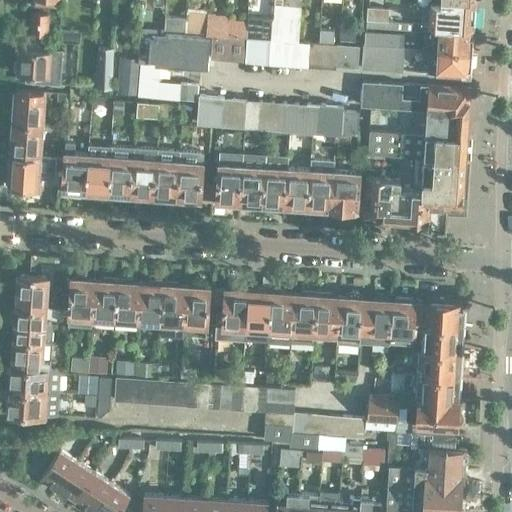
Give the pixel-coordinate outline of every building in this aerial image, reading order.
[(274,5),(273,17),(272,37),(299,39),(301,5),(300,5),(300,0),(292,0),(292,6),(274,5)] [(474,26),(475,0),(423,0),(422,22),(425,22),(435,23),(474,26)] [(207,32),(208,11),(209,9),(188,7),(187,16),(186,29),(186,31),(207,32)] [(388,20),(388,8),(367,7),(367,18),(388,20)] [(34,11),(33,15),(32,31),(46,32),(48,12),(34,11)] [(227,24),(227,16),(227,14),(208,11),(207,32),(213,33),(226,34),(227,24)] [(186,29),(187,16),(164,15),(164,27),(186,29)] [(272,37),(273,17),(247,16),(246,35),(248,35),(272,37)] [(472,48),(474,26),(435,23),(425,22),(422,22),(388,20),(387,26),(418,28),(418,26),(424,26),(423,45),(472,48)] [(354,41),(355,24),(340,23),(338,40),(354,41)] [(164,33),(164,27),(146,26),(141,26),(139,57),(139,62),(148,62),(150,32),(164,33)] [(81,30),(59,29),(59,41),(81,42),(81,30)] [(333,42),(334,30),(319,29),(319,41),(333,42)] [(365,43),(404,45),(405,34),(366,31),(365,43)] [(210,37),(164,33),(150,32),(148,62),(161,63),(207,66),(210,37)] [(232,34),(226,34),(213,33),(210,56),(229,58),(232,34)] [(246,60),(248,35),(246,35),(232,34),(229,58),(246,60)] [(308,63),(309,40),(299,39),(272,37),(248,35),(246,60),(249,60),(308,63)] [(336,62),(338,42),(309,40),(308,63),(336,65),(336,62)] [(359,44),(338,42),(336,62),(357,64),(359,44)] [(404,45),(365,43),(364,43),(362,65),(402,68),(404,45)] [(49,81),(51,48),(19,45),(17,71),(33,72),(33,80),(39,81),(49,81)] [(470,75),(472,48),(423,45),(423,47),(428,48),(427,71),(458,74),(470,75)] [(94,71),(93,85),(94,85),(94,87),(113,87),(114,47),(97,46),(96,71),(94,71)] [(138,94),(139,62),(139,57),(119,56),(118,93),(138,94)] [(158,96),(161,63),(148,62),(139,62),(138,94),(158,96)] [(468,111),(470,87),(421,83),(420,98),(403,97),(404,82),(363,79),(361,104),(427,108),(468,111)] [(94,87),(94,85),(93,85),(76,84),(75,96),(81,96),(81,104),(93,104),(93,102),(94,94),(94,87)] [(14,118),(14,120),(42,122),(44,90),(16,88),(15,102),(13,102),(11,118),(14,118)] [(67,92),(59,92),(59,101),(67,101),(67,92)] [(106,95),(94,94),(93,102),(106,103),(106,95)] [(209,122),(212,95),(200,94),(198,121),(209,122)] [(221,123),(224,96),(212,95),(209,122),(221,123)] [(245,125),(248,98),(224,96),(221,123),(245,125)] [(257,126),(260,99),(248,98),(245,125),(257,126)] [(269,127),(271,100),(260,99),(257,126),(269,127)] [(123,101),(115,100),(115,109),(122,110),(123,101)] [(138,100),(137,112),(147,112),(147,101),(138,100)] [(281,128),(283,100),(271,100),(269,127),(281,128)] [(293,129),(295,101),(283,100),(281,128),(293,129)] [(305,131),(307,102),(295,101),(293,129),(305,131)] [(159,102),(159,115),(167,115),(168,102),(159,102)] [(317,132),(317,131),(319,103),(307,102),(305,131),(317,132)] [(343,111),(343,109),(343,105),(319,103),(317,131),(341,133),(343,111)] [(467,135),(468,117),(468,111),(427,108),(426,132),(467,135)] [(359,110),(343,109),(343,111),(341,133),(357,135),(359,110)] [(40,154),(42,122),(14,120),(13,133),(10,133),(9,149),(12,150),(11,152),(40,154)] [(465,159),(467,135),(426,132),(370,128),(368,152),(424,156),(465,159)] [(289,150),(290,132),(278,131),(276,145),(279,149),(289,150)] [(303,132),(290,132),(289,150),(298,151),(302,146),(303,132)] [(333,133),(332,141),(350,142),(350,134),(341,133),(333,133)] [(66,139),(65,149),(62,191),(81,192),(81,189),(86,189),(88,151),(87,151),(74,150),(74,139),(66,139)] [(108,194),(111,152),(111,143),(88,142),(87,151),(88,151),(86,189),(95,190),(95,193),(108,194)] [(133,154),(134,146),(134,145),(111,143),(111,152),(108,194),(123,195),(123,192),(131,192),(133,154)] [(156,155),(156,154),(157,148),(134,146),(133,154),(131,192),(140,193),(140,196),(153,197),(156,155)] [(38,187),(40,154),(11,152),(11,165),(8,164),(7,181),(9,181),(9,184),(24,185),(24,186),(38,187)] [(176,195),(179,157),(179,156),(156,154),(156,155),(153,197),(168,198),(168,195),(176,195)] [(205,157),(179,156),(179,157),(176,195),(186,196),(186,200),(197,200),(197,197),(206,198),(207,182),(203,182),(205,157)] [(463,183),(465,159),(424,156),(422,180),(463,183)] [(239,200),(242,163),(219,162),(218,183),(212,182),(211,198),(219,198),(219,202),(230,203),(231,199),(239,200)] [(262,205),(264,165),(242,163),(239,200),(248,200),(248,204),(262,205)] [(284,203),(287,167),(264,165),(262,205),(276,206),(276,202),(284,203)] [(307,208),(309,168),(287,167),(284,203),(294,204),(294,207),(307,208)] [(330,206),(332,170),(309,168),(307,208),(322,209),(322,205),(330,206)] [(356,172),(337,170),(332,170),(330,206),(338,207),(338,210),(358,212),(359,197),(355,197),(356,172)] [(389,218),(392,177),(367,176),(364,217),(389,218)] [(422,189),(400,187),(401,178),(392,177),(389,218),(429,221),(430,206),(421,205),(422,189)] [(462,208),(463,183),(422,180),(422,189),(421,205),(430,206),(462,208)] [(92,315),(95,278),(86,277),(85,274),(82,271),(78,271),(75,273),(74,277),(72,276),(70,295),(69,309),(69,313),(68,313),(67,324),(91,325),(91,315),(92,315)] [(45,307),(48,275),(19,273),(19,276),(16,275),(15,292),(18,292),(17,305),(45,307)] [(115,316),(118,277),(104,276),(104,279),(95,278),(92,315),(115,316)] [(138,318),(140,281),(132,281),(132,278),(118,277),(115,316),(138,318)] [(161,320),(164,280),(149,279),(149,282),(140,281),(138,318),(161,320)] [(184,321),(186,284),(177,284),(177,281),(164,280),(161,320),(184,321)] [(195,285),(186,284),(184,321),(207,323),(208,300),(213,301),(214,286),(207,286),(206,282),(203,280),(199,280),(196,282),(195,285)] [(245,337),(246,325),(248,289),(240,288),(239,284),(236,282),(232,282),(229,284),(228,287),(219,287),(218,301),(224,301),(223,311),(218,311),(216,335),(245,337)] [(268,327),(271,288),(258,287),(257,289),(248,289),(246,325),(268,327)] [(290,341),(294,292),(285,291),(285,289),(271,288),(268,327),(267,340),(290,341)] [(314,332),(317,291),(303,290),(303,292),(294,292),(290,341),(313,343),(314,332)] [(348,296),(340,295),(337,333),(359,334),(359,336),(360,336),(363,297),(360,296),(359,293),(356,290),(353,290),(349,292),(348,296)] [(337,333),(340,295),(331,294),(331,292),(317,291),(314,332),(337,333)] [(424,302),(424,316),(464,319),(465,306),(463,305),(463,303),(461,303),(458,299),(458,297),(457,297),(455,294),(435,293),(428,297),(428,299),(424,302)] [(69,309),(70,295),(62,295),(61,308),(69,309)] [(396,337),(398,296),(396,296),(396,299),(386,298),(387,296),(376,295),(375,297),(363,297),(360,336),(389,338),(390,336),(396,337)] [(423,324),(424,316),(424,302),(415,301),(415,300),(413,300),(413,297),(398,296),(396,337),(412,338),(416,334),(416,324),(423,324)] [(43,338),(45,307),(17,305),(17,307),(14,307),(13,323),(16,324),(15,336),(43,338)] [(462,345),(464,319),(424,316),(423,324),(422,342),(462,345)] [(51,339),(43,338),(15,336),(15,339),(12,338),(11,355),(13,355),(13,364),(50,367),(50,366),(50,358),(51,339)] [(460,371),(462,345),(422,342),(422,345),(419,348),(418,368),(460,371)] [(90,355),(90,358),(90,370),(109,371),(109,355),(90,355)] [(90,370),(90,358),(72,357),(72,369),(90,370)] [(136,375),(137,361),(118,360),(117,373),(136,375)] [(137,361),(136,375),(158,376),(158,362),(137,361)] [(368,361),(368,369),(381,370),(382,362),(368,361)] [(50,366),(50,367),(13,364),(13,365),(10,365),(9,379),(12,379),(11,388),(60,391),(62,367),(50,366)] [(316,364),(315,378),(328,379),(329,365),(316,364)] [(214,378),(241,380),(242,368),(215,366),(214,378)] [(183,377),(183,368),(170,368),(170,377),(183,377)] [(191,368),(183,368),(183,377),(190,378),(191,368)] [(336,368),(335,379),(355,381),(357,374),(358,369),(336,368)] [(459,398),(460,371),(418,368),(417,395),(459,398)] [(243,369),(242,381),(253,381),(254,369),(243,369)] [(266,370),(265,381),(286,383),(287,372),(266,370)] [(300,372),(288,371),(287,384),(299,385),(300,372)] [(81,374),(80,392),(98,393),(99,375),(81,374)] [(126,400),(128,376),(116,376),(115,399),(126,400)] [(138,401),(140,377),(128,376),(126,400),(138,401)] [(113,378),(101,377),(98,415),(101,415),(111,408),(113,378)] [(150,402),(151,378),(140,377),(138,401),(150,402)] [(161,402),(163,379),(151,378),(150,402),(161,402)] [(173,403),(174,380),(163,379),(161,402),(173,403)] [(184,404),(186,380),(174,380),(173,403),(184,404)] [(196,405),(198,381),(186,380),(184,404),(196,405)] [(208,406),(209,382),(198,381),(196,405),(208,406)] [(219,406),(221,383),(209,382),(208,406),(219,406)] [(231,407),(233,383),(221,383),(219,406),(231,407)] [(243,408),(244,384),(233,383),(231,407),(243,408)] [(254,409),(256,385),(244,384),(243,408),(254,409)] [(266,410),(267,398),(267,386),(256,385),(254,409),(266,410)] [(295,388),(267,386),(267,398),(294,400),(295,388)] [(58,414),(60,391),(11,388),(11,395),(8,395),(7,409),(10,409),(10,411),(58,414)] [(399,395),(389,394),(370,392),(368,418),(367,426),(388,427),(397,428),(399,395)] [(458,409),(459,398),(417,395),(417,396),(419,396),(417,421),(457,424),(457,421),(461,420),(463,417),(463,413),(461,410),(458,409)] [(87,410),(95,411),(96,397),(88,397),(87,410)] [(293,412),(293,411),(294,400),(267,398),(266,410),(293,412)] [(293,424),(293,412),(266,410),(265,422),(293,424)] [(304,433),(305,411),(293,411),(293,412),(293,424),(292,432),(304,433)] [(316,433),(317,412),(305,411),(304,433),(316,433)] [(328,434),(329,413),(317,412),(316,433),(328,434)] [(340,435),(341,414),(329,413),(328,434),(340,435)] [(352,436),(353,415),(341,414),(340,435),(345,436),(352,436)] [(365,416),(353,415),(352,436),(364,437),(365,416)] [(292,439),(292,432),(293,424),(265,422),(264,437),(280,438),(292,439)] [(412,440),(413,429),(397,428),(388,427),(387,438),(389,438),(389,439),(398,440),(412,440)] [(433,430),(413,429),(412,440),(432,441),(433,430)] [(345,442),(345,436),(340,435),(328,434),(316,433),(304,433),(292,432),(292,439),(280,438),(280,443),(323,446),(334,447),(335,442),(343,442),(345,442)] [(54,438),(48,434),(46,433),(39,443),(47,449),(54,438)] [(131,446),(132,437),(119,436),(118,445),(131,446)] [(144,446),(144,437),(132,437),(131,446),(144,446)] [(168,438),(156,438),(155,447),(168,447),(168,438)] [(181,448),(181,439),(168,438),(168,447),(181,448)] [(210,440),(197,439),(197,448),(209,449),(210,440)] [(396,463),(398,440),(389,439),(387,462),(396,463)] [(222,450),(223,441),(210,440),(209,449),(222,450)] [(250,451),(250,442),(238,441),(238,450),(250,451)] [(263,451),(264,442),(250,442),(250,451),(263,451)] [(342,460),(343,442),(335,442),(334,447),(323,446),(323,449),(322,459),(342,460)] [(362,462),(363,448),(363,444),(345,442),(343,442),(342,460),(362,462)] [(40,459),(47,449),(39,443),(32,454),(40,459)] [(465,447),(456,446),(421,444),(420,464),(464,468),(465,460),(467,459),(467,453),(465,451),(465,447)] [(58,487),(77,458),(60,446),(41,476),(58,487)] [(301,458),(301,448),(280,446),(279,465),(300,466),(301,458)] [(322,459),(323,449),(301,448),(301,458),(322,459)] [(376,448),(363,448),(362,462),(362,472),(383,472),(384,456),(376,455),(376,448)] [(76,499),(95,469),(77,458),(58,487),(76,499)] [(464,476),(464,469),(464,468),(420,464),(396,463),(387,462),(386,483),(387,484),(421,485),(465,488),(465,477),(464,476)] [(93,510),(112,481),(95,469),(76,499),(93,510)] [(117,511),(130,492),(112,481),(93,510),(96,511),(117,511)] [(464,495),(465,488),(421,485),(387,484),(386,503),(435,507),(464,509),(464,502),(462,501),(462,496),(464,495)] [(163,511),(165,493),(143,492),(142,511),(163,511)] [(296,511),(298,493),(287,492),(286,497),(277,497),(276,511),(296,511)] [(184,511),(185,494),(165,493),(163,511),(184,511)] [(317,511),(319,500),(306,499),(306,494),(298,493),(296,511),(317,511)] [(205,511),(206,496),(185,494),(184,511),(205,511)] [(225,511),(227,497),(206,496),(205,511),(225,511)] [(246,511),(247,498),(227,497),(225,511),(246,511)] [(359,511),(360,497),(352,497),(352,502),(339,501),(338,511),(359,511)] [(372,498),(360,497),(359,511),(380,511),(381,503),(372,503),(372,498)] [(267,511),(269,500),(247,498),(246,511),(267,511)] [(338,511),(339,501),(319,500),(317,511),(338,511)] [(463,511),(464,509),(435,507),(386,503),(385,511),(463,511)]
